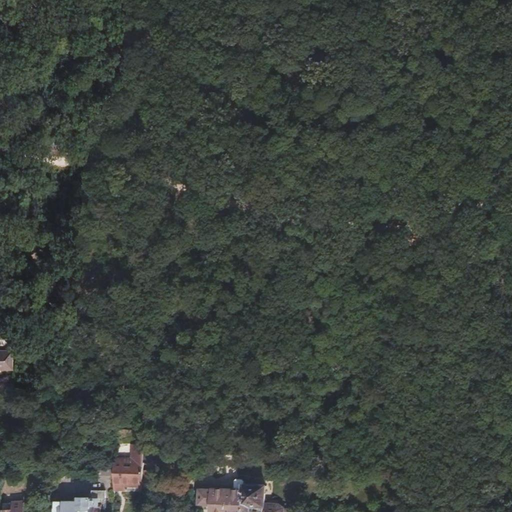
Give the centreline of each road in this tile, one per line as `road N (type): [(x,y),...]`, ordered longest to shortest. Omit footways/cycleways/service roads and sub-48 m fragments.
road 1 (track): [(0,135),(317,221),(376,229),(423,221),(511,187)]
road 2 (track): [(42,0),(99,51),(241,74),(329,76),(421,93),(511,52)]
